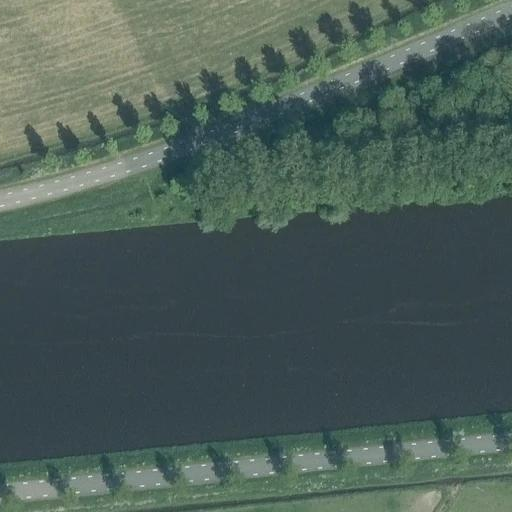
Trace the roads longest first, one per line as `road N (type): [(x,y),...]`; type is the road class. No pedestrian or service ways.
road 1 (tertiary): [(511,11),(195,140),(0,200)]
road 2 (tertiary): [(511,441),(0,492)]
